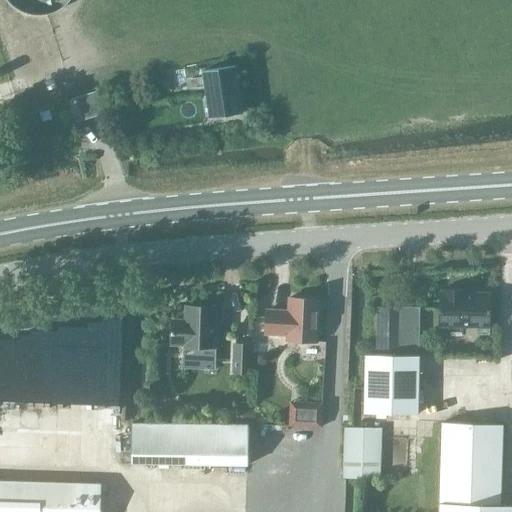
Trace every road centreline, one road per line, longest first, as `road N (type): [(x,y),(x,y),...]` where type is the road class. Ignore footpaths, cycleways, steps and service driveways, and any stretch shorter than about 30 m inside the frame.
road 1 (unclassified): [(0,279),(111,259),(511,229)]
road 2 (secondary): [(0,236),(159,212),(511,185)]
road 3 (unknown): [(301,495),(101,470),(0,468)]
road 4 (unknown): [(349,241),(327,430),(301,495)]
